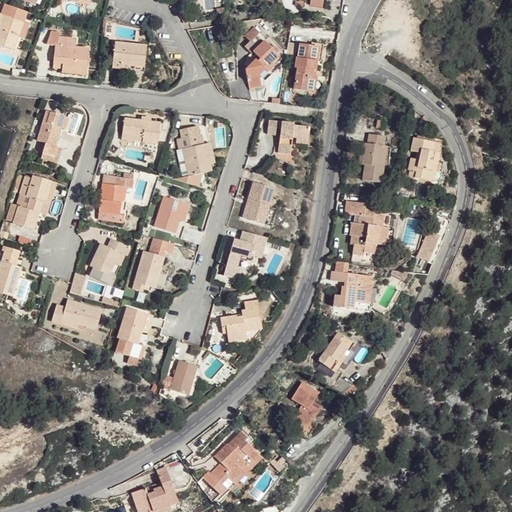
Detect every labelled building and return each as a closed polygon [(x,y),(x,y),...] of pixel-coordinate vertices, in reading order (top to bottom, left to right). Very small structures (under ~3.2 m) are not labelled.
[(301,0),(302,1),(308,2),(307,8),(319,11),(321,0),(301,0)] [(29,26),(0,14),(0,23),(1,23),(0,24),(0,46),(3,48),(13,52),(19,38),(24,40),(29,26)] [(258,65),(256,63),(244,73),(248,92),(254,91),(261,90),(258,79),(265,74),(267,76),(275,70),(272,67),(279,61),(265,46),(264,47),(258,39),(261,37),(256,32),(246,39),(251,45),(245,50),(252,57),(254,56),(258,61),(260,63),(258,65)] [(59,34),(47,33),(46,46),(54,47),(52,64),(62,66),(61,74),(73,75),(85,77),(87,52),(75,51),(76,42),(59,39),(59,34)] [(116,46),(113,66),(128,70),(131,70),(134,71),(143,72),(147,51),(116,46)] [(312,56),(313,52),(300,50),(297,63),(295,62),(292,73),(295,74),(291,94),(299,96),(308,98),(311,88),(315,89),(316,82),(312,81),(313,77),(315,77),(319,58),(312,56)] [(51,72),(61,74),(62,66),(52,64),(51,72)] [(61,130),(65,119),(47,113),(37,142),(45,145),(42,156),(56,160),(59,149),(57,148),(61,136),(59,136),(60,130),(61,130)] [(70,120),(65,119),(61,130),(67,132),(70,120)] [(295,148),(307,150),(309,131),(294,129),(294,127),(268,124),(267,136),(274,137),(275,132),(280,133),(277,156),(288,158),(289,147),(295,148)] [(146,128),(137,127),(121,126),(120,141),(140,142),(140,149),(155,150),(157,128),(146,128)] [(381,147),(385,148),(387,138),(373,137),(371,145),(368,144),(366,155),(364,166),(367,166),(363,182),(381,185),(384,170),(382,170),(377,168),(381,147)] [(433,153),(435,144),(414,140),(411,152),(418,153),(421,154),(420,161),(417,161),(412,160),(410,171),(418,173),(417,179),(430,182),(431,172),(436,172),(438,163),(439,154),(433,153)] [(140,142),(120,141),(119,148),(140,149),(140,142)] [(211,146),(206,148),(210,167),(215,165),(211,146)] [(210,167),(206,148),(182,153),(188,180),(212,175),(210,167)] [(31,181),(24,179),(18,197),(29,200),(26,211),(18,208),(12,225),(33,232),(38,217),(42,203),(45,203),(51,184),(33,178),(31,181)] [(99,200),(97,214),(119,217),(122,202),(125,203),(127,189),(132,190),(133,181),(116,179),(115,188),(101,186),(99,200)] [(253,188),(249,203),(252,204),(246,225),(273,233),(278,214),(269,211),(274,194),(253,188)] [(179,223),(184,208),(164,201),(154,231),(174,237),(179,223)] [(252,204),(249,203),(243,223),(246,225),(252,204)] [(360,217),(361,208),(352,207),(351,216),(360,217)] [(190,210),(184,208),(179,223),(185,225),(190,210)] [(375,209),(361,208),(360,217),(359,227),(357,239),(354,239),(353,247),(355,248),(355,257),(365,258),(366,255),(376,256),(377,246),(385,247),(387,229),(383,228),(384,219),(375,218),(375,209)] [(119,217),(97,214),(96,222),(117,225),(119,217)] [(440,236),(444,238),(451,221),(452,218),(441,216),(435,234),(440,236)] [(428,262),(440,236),(435,234),(433,233),(429,230),(416,257),(428,262)] [(201,248),(204,238),(194,235),(185,232),(182,242),(201,248)] [(267,243),(242,236),(239,246),(233,245),(226,269),(237,273),(241,262),(251,265),(252,262),(260,264),(267,243)] [(111,242),(108,252),(114,253),(117,244),(111,242)] [(175,250),(153,243),(150,253),(163,257),(172,260),(174,255),(175,250)] [(114,253),(108,252),(101,250),(97,261),(94,273),(114,279),(118,266),(122,254),(127,256),(128,257),(131,249),(117,244),(114,253)] [(12,260),(20,263),(22,254),(5,249),(0,265),(0,295),(14,300),(23,271),(20,270),(18,269),(11,267),(12,260)] [(124,267),(127,256),(122,254),(118,266),(124,267)] [(162,261),(149,257),(144,255),(134,285),(153,292),(157,276),(162,261)] [(18,269),(20,263),(12,260),(11,267),(18,269)] [(234,284),(237,273),(226,269),(223,280),(234,284)] [(79,295),(85,276),(73,272),(68,292),(79,295)] [(327,309),(347,311),(348,302),(364,304),(367,278),(326,274),(325,283),(339,284),(338,289),(336,289),(335,298),(329,297),(327,309)] [(157,276),(153,292),(159,294),(164,278),(157,276)] [(62,320),(78,325),(95,331),(100,314),(66,304),(65,307),(64,310),(57,308),(52,323),(60,325),(62,320)] [(230,343),(248,339),(247,335),(262,332),(256,304),(243,307),(245,315),(242,316),(243,321),(237,323),(238,324),(237,324),(236,321),(220,325),(222,334),(228,333),(229,340),(230,343)] [(139,335),(144,318),(125,312),(116,343),(119,344),(135,349),(137,342),(139,335)] [(150,320),(144,318),(139,335),(145,337),(150,320)] [(76,330),(78,325),(62,320),(60,325),(76,330)] [(320,364),(334,373),(340,364),(345,356),(347,352),(349,354),(351,350),(349,349),(353,343),(338,334),(320,364)] [(249,344),(248,339),(230,343),(231,348),(249,344)] [(139,365),(144,351),(135,349),(119,344),(115,357),(139,365)] [(198,367),(179,362),(170,394),(189,400),(193,385),(198,367)] [(340,364),(334,373),(331,377),(335,380),(344,366),(340,364)] [(345,370),(338,382),(350,389),(358,377),(345,370)] [(362,380),(358,377),(350,389),(354,391),(362,380)] [(321,397),(305,386),(294,403),(304,410),(296,423),(307,430),(301,440),(309,444),(317,431),(311,427),(316,418),(319,420),(324,412),(316,407),(321,397)] [(217,478),(211,484),(221,496),(228,490),(222,483),(228,477),(234,484),(246,473),(248,475),(255,469),(252,466),(263,456),(249,442),(252,438),(246,432),(231,445),(230,444),(219,454),(223,458),(221,460),(223,463),(212,473),(217,478)] [(190,451),(179,459),(187,469),(197,460),(190,451)] [(265,459),(263,456),(252,466),(255,469),(265,459)] [(161,482),(170,479),(166,466),(156,469),(161,482)] [(204,478),(211,484),(217,478),(212,473),(211,471),(204,478)] [(222,483),(228,490),(234,484),(228,477),(222,483)] [(176,499),(170,479),(161,482),(137,490),(131,492),(136,509),(147,505),(148,511),(158,511),(163,511),(161,504),(176,499)] [(178,506),(176,499),(161,504),(163,511),(178,506)]
